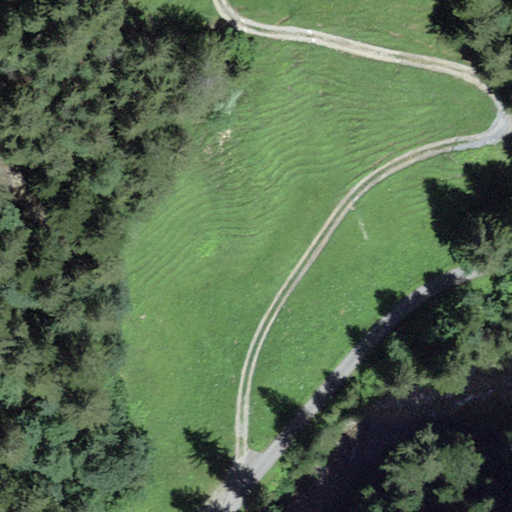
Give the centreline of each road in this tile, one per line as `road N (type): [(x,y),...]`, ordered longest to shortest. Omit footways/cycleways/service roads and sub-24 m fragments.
road 1 (track): [(219,0),(256,30),(468,73),(497,91),(505,113),(495,133),(390,165),(341,210),(257,339),(243,409),(250,478)]
road 2 (unclassified): [(228,511),(397,312),(457,276),(511,266)]
